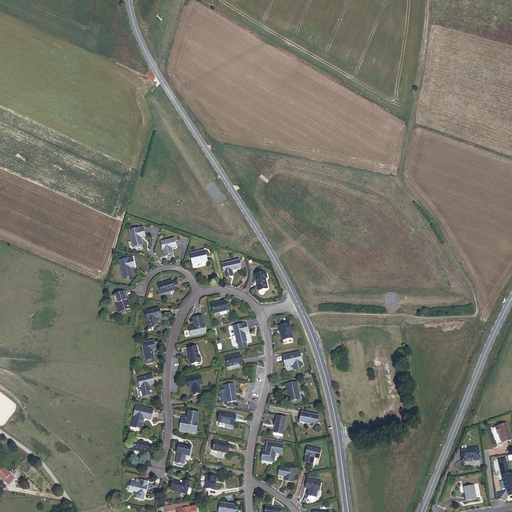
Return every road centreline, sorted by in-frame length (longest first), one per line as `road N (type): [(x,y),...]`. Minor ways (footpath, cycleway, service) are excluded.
road 1 (track): [(305,318),(477,312),(468,278),(399,178),(410,124)]
road 2 (tertiary): [(296,299),(160,81),(129,0)]
road 3 (tertiary): [(421,511),(511,297)]
road 4 (tertiary): [(347,511),(330,400),(296,299)]
road 5 (residential): [(200,293),(183,311),(169,349),(169,428),(158,478)]
road 6 (residential): [(249,484),(270,368),(261,312)]
road 7 (track): [(428,0),(410,124)]
